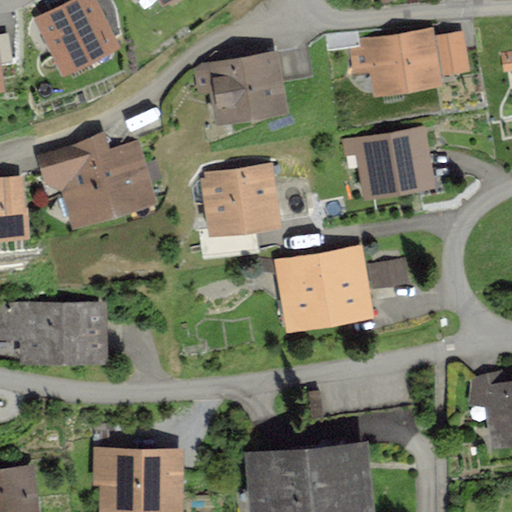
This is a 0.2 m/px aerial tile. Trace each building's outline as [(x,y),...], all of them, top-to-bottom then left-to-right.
[(96,0),(71,0),(34,18),(64,81),(121,55),(96,0)] [(435,37),(433,29),(361,40),(362,45),(350,47),(354,76),(371,74),(375,98),(443,87),(441,77),(435,37)] [(469,73),(463,32),(435,37),(441,77),(469,73)] [(282,110),(271,48),(193,61),(187,67),(191,93),(204,91),(209,122),(282,110)] [(503,72),(511,71),(511,51),(500,54),(503,72)] [(437,189),(425,125),(344,140),(347,157),(357,155),(366,202),(437,189)] [(64,225),(149,200),(142,178),(152,175),(147,155),(136,158),(130,136),(101,145),(96,130),(27,150),(36,179),(53,187),(64,225)] [(284,230),(274,165),(206,176),(207,182),(202,183),(211,241),(284,230)] [(0,243),(28,241),(23,177),(0,179),(0,243)] [(370,316),(358,244),(270,258),(282,331),(370,316)] [(370,287),(402,281),(398,257),(366,262),(370,287)] [(0,300),(0,337),(14,338),(14,362),(102,362),(102,298),(23,298),(0,300)] [(412,401),(408,371),(307,385),(311,415),(412,401)] [(474,391),(492,393),(498,436),(511,434),(511,388),(506,389),(499,371),(474,378),(474,391)] [(365,499),(361,448),(254,458),(259,509),(365,499)] [(169,498),(170,455),(100,455),(100,474),(114,475),(114,497),(169,498)] [(0,511),(31,511),(27,472),(0,474),(0,511)]
